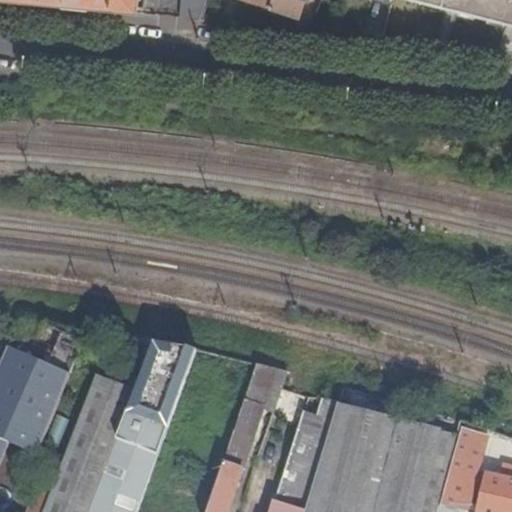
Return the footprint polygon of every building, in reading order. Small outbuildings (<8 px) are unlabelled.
[(63,7),(89,9),(89,5),(137,10),(138,0),(32,0),(63,3),(63,7)] [(182,0),(181,12),(203,16),(205,0),(182,0)] [(305,0),(271,0),(270,5),(269,7),(300,17),(305,0)] [(511,0),(439,0),(448,2),(511,17),(511,0)] [(61,326),(22,319),(11,344),(46,360),(61,326)] [(92,331),(61,326),(46,360),(54,364),(56,359),(51,357),(56,345),(62,347),(67,336),(85,342),(72,372),(74,373),(92,331)] [(54,364),(46,360),(11,441),(39,454),(74,373),(72,372),(85,342),(67,336),(62,347),(56,345),(51,357),(56,359),(54,364)] [(137,511),(197,351),(156,342),(136,391),(89,511),(137,511)] [(46,360),(11,344),(0,368),(0,466),(10,445),(11,441),(46,360)] [(286,372),(257,366),(207,511),(227,511),(262,411),(272,414),(280,392),(286,372)] [(89,511),(136,391),(98,376),(60,474),(44,511),(89,511)] [(308,511),(325,457),(339,405),(340,402),(323,399),(317,418),(304,413),(273,511),(308,511)] [(456,436),(442,432),(339,405),(325,457),(308,511),(437,511),(439,506),(448,471),(456,436)] [(488,439),(457,431),(456,436),(448,471),(477,480),(488,439)] [(44,511),(60,474),(44,468),(27,511),(44,511)] [(478,511),(511,511),(511,471),(503,470),(501,476),(488,473),(478,511)] [(448,475),(441,507),(462,511),(471,511),(473,503),(459,500),(464,479),(448,475)]
